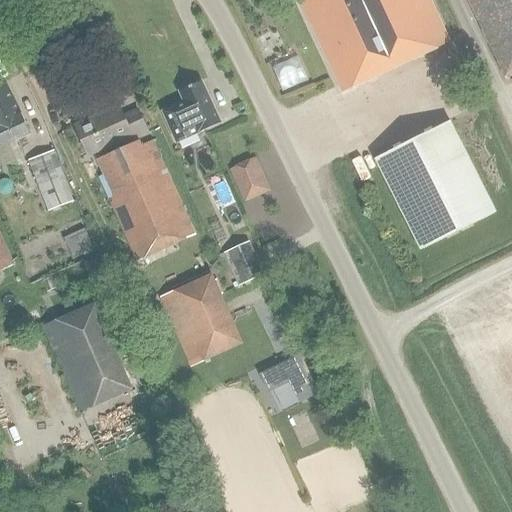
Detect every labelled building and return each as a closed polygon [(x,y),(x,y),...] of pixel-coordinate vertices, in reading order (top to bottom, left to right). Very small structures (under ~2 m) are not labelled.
[(297,0),(341,94),(449,45),(428,0),(297,0)] [(511,0),(464,0),(502,79),(511,74),(511,0)] [(178,94),(181,103),(161,112),(174,141),(213,123),(209,115),(212,114),(199,84),(178,94)] [(0,163),(20,163),(11,145),(28,137),(5,86),(0,88),(0,163)] [(118,109),(74,129),(88,158),(131,139),(133,143),(147,137),(137,113),(122,119),(118,109)] [(494,215),(448,124),(375,161),(421,252),(494,215)] [(140,141),(97,161),(112,195),(106,198),(136,263),(142,261),(197,235),(154,141),(143,146),(140,141)] [(48,213),(74,203),(55,152),(29,162),(48,213)] [(268,194),(254,161),(230,171),(244,204),(268,194)] [(93,250),(84,230),(63,239),(72,260),(93,250)] [(0,274),(13,269),(0,239),(0,274)] [(263,277),(248,244),(226,254),(241,288),(263,277)] [(245,345),(213,274),(158,298),(187,363),(201,356),(204,363),(245,345)] [(110,301),(53,323),(87,413),(144,391),(110,301)] [(299,355),(259,375),(268,392),(289,381),(300,403),(319,394),(299,355)]
